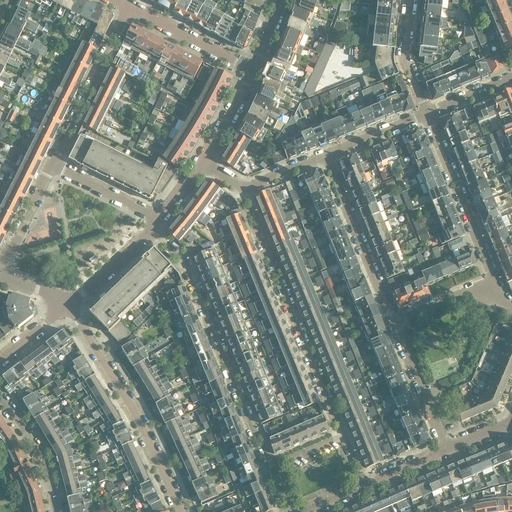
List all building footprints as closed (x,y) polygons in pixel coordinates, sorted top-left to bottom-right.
[(19,0),(15,7),(25,12),(27,7),(30,1),(30,0),(19,0)] [(53,0),(52,3),(57,5),(53,13),(57,15),(61,7),(64,0),(53,0)] [(64,0),(61,7),(57,15),(61,17),(62,17),(66,10),(70,12),(76,0),(64,0)] [(76,0),(70,12),(75,15),(71,22),(75,24),(78,18),(79,17),(80,15),(87,2),(86,2),(82,0),(76,0)] [(179,0),(166,0),(163,8),(173,13),(179,0)] [(179,0),(173,13),(183,18),(191,1),(191,0),(179,0)] [(191,0),(191,1),(183,18),(193,23),(202,6),(204,0),(199,0),(198,2),(194,0),(191,0)] [(244,0),(244,4),(260,10),(260,9),(262,8),(263,6),(262,4),(263,0),(244,0)] [(297,1),(295,6),(312,14),(316,3),(307,0),(298,0),(298,1),(297,1)] [(377,6),(395,8),(395,3),(396,2),(396,0),(371,0),(371,5),(377,6)] [(423,5),(423,6),(441,8),(441,0),(424,0),(423,1),(423,4),(423,5)] [(503,1),(485,4),(491,19),(507,12),(503,1)] [(78,18),(75,24),(79,26),(83,19),(88,21),(92,12),(93,10),(95,7),(95,6),(87,2),(80,15),(79,17),(78,18)] [(260,10),(244,4),(243,9),(250,12),(258,17),(258,16),(260,10)] [(202,6),(193,23),(204,29),(214,8),(213,8),(211,11),(202,6)] [(295,6),(291,18),(308,25),(317,29),(320,23),(314,21),(316,15),(312,14),(295,6)] [(377,6),(375,16),(393,18),(394,17),(395,13),(394,12),(395,8),(377,6)] [(423,12),(422,16),(440,18),(441,8),(423,6),(423,7),(422,8),(422,11),(423,12)] [(15,7),(11,16),(26,24),(37,30),(39,30),(41,31),(43,28),(28,20),(30,15),(25,12),(15,7)] [(88,22),(85,28),(87,29),(89,31),(92,32),(89,37),(87,42),(85,44),(86,45),(87,45),(90,39),(93,34),(101,18),(104,11),(97,7),(96,7),(95,7),(93,10),(92,12),(88,22)] [(214,8),(204,29),(214,34),(222,17),(214,13),(216,9),(214,8)] [(457,10),(456,20),(458,20),(459,21),(464,21),(466,21),(460,11),(459,10),(457,10)] [(90,39),(87,45),(97,50),(102,38),(113,17),(112,15),(104,11),(101,18),(93,34),(90,39)] [(258,17),(250,12),(246,19),(245,23),(244,25),(253,30),(258,17)] [(507,12),(491,19),(496,29),(511,23),(507,12)] [(222,17),(214,34),(224,39),(232,23),(233,20),(223,15),(222,17)] [(11,17),(7,25),(21,33),(24,28),(35,33),(37,30),(26,24),(11,16),(11,17)] [(375,16),(374,27),(392,29),(393,24),(394,23),(394,20),(393,19),(393,18),(375,16)] [(421,26),(421,27),(439,29),(439,24),(447,25),(447,24),(458,25),(458,20),(456,20),(440,18),(422,16),(422,21),(421,22),(420,25),(421,26)] [(53,22),(45,17),(43,21),(51,26),(53,22)] [(291,18),(287,28),(303,35),(309,37),(310,34),(305,31),(308,25),(291,18)] [(511,22),(511,23),(496,29),(500,40),(511,35),(511,22)] [(232,23),(224,39),(233,44),(242,28),(232,23)] [(345,33),(346,24),(335,23),(334,32),(345,33)] [(2,34),(17,41),(38,52),(42,43),(39,42),(34,39),(32,44),(19,38),(21,33),(7,25),(2,34)] [(140,30),(131,25),(122,44),(131,49),(140,30)] [(369,36),(373,37),(391,39),(391,38),(392,37),(392,34),(392,33),(392,29),(374,27),(370,26),(369,36)] [(420,32),(420,37),(437,39),(439,29),(421,27),(420,28),(420,32)] [(242,28),(233,44),(242,49),(245,48),(252,34),(242,28)] [(287,28),(282,38),(299,45),(303,35),(287,28)] [(149,34),(140,30),(131,49),(139,53),(149,34)] [(43,32),(38,40),(42,43),(47,34),(43,32)] [(335,43),(336,33),(328,32),(327,42),(335,43)] [(2,34),(0,38),(0,44),(13,50),(15,45),(36,56),(38,52),(17,41),(2,34)] [(158,39),(149,34),(139,53),(148,58),(158,39)] [(481,35),(477,37),(480,46),(485,44),(481,35)] [(511,35),(500,40),(504,49),(505,49),(506,51),(511,48),(511,35)] [(360,46),(372,47),(376,47),(390,49),(391,44),(392,40),(391,40),(391,39),(373,37),(369,37),(368,43),(361,42),(360,46)] [(420,48),(437,50),(437,49),(436,49),(437,39),(420,37),(419,41),(418,42),(418,46),(419,47),(418,48),(420,48)] [(282,38),(278,48),(295,56),(295,55),(298,57),(303,47),(299,45),(282,38)] [(158,39),(148,58),(157,62),(167,43),(158,39)] [(465,44),(468,51),(477,47),(474,40),(465,44)] [(70,43),(68,47),(76,51),(80,53),(92,59),(96,50),(97,50),(87,45),(86,45),(85,44),(83,43),(81,42),(80,44),(78,47),(70,43)] [(167,43),(157,62),(166,67),(175,48),(167,43)] [(308,98),(313,96),(335,47),(326,43),(304,92),(308,98)] [(0,44),(0,55),(8,59),(14,62),(16,58),(10,55),(13,50),(0,44)] [(467,49),(465,44),(458,47),(460,52),(467,49)] [(47,49),(41,46),(37,54),(43,58),(47,49)] [(486,46),(481,48),(485,57),(490,55),(486,46)] [(68,47),(66,51),(71,53),(70,55),(74,56),(72,60),(80,64),(88,68),(92,59),(80,53),(76,51),(68,47)] [(372,47),(376,48),(374,64),(377,71),(394,65),(393,59),(394,49),(390,49),(376,47),(372,47)] [(175,48),(166,67),(175,71),(184,53),(175,48)] [(278,48),(274,58),(291,66),(295,56),(278,48)] [(440,51),(437,50),(420,48),(419,58),(424,59),(424,60),(425,60),(424,64),(432,65),(432,64),(431,64),(432,62),(435,63),(436,55),(437,55),(440,55),(440,51)] [(454,53),(449,59),(450,61),(460,57),(457,51),(454,53)] [(175,71),(184,76),(193,57),(184,53),(175,71)] [(0,55),(0,65),(4,68),(6,63),(17,69),(19,65),(14,62),(8,59),(0,55)] [(41,57),(37,55),(33,64),(37,66),(41,57)] [(498,56),(492,58),(498,71),(504,68),(498,56)] [(115,57),(111,66),(126,74),(146,85),(151,76),(119,60),(119,59),(115,57)] [(202,62),(193,57),(184,76),(183,76),(192,81),(202,62)] [(274,58),(270,68),(293,78),(295,73),(293,73),(294,68),(291,66),(274,58)] [(490,71),(491,74),(498,71),(492,58),(485,61),(490,71)] [(473,63),(473,64),(480,80),(481,80),(482,80),(485,79),(485,78),(490,76),(488,74),(489,73),(485,63),(484,63),(483,61),(484,60),(483,59),(473,63)] [(66,69),(67,70),(83,78),(88,68),(72,60),(69,65),(68,64),(66,69)] [(473,64),(464,68),(471,84),(475,82),(476,83),(479,82),(479,81),(480,80),(473,64)] [(0,76),(7,80),(9,77),(2,73),(4,68),(0,65),(0,76)] [(394,65),(377,71),(381,81),(391,78),(392,78),(392,77),(398,75),(394,65)] [(111,66),(106,76),(121,84),(123,85),(125,81),(123,79),(126,74),(111,66)] [(270,68),(266,76),(281,84),(283,79),(291,83),(293,78),(270,68)] [(464,68),(454,72),(461,88),(462,88),(463,88),(466,87),(466,86),(471,84),(464,68)] [(65,75),(63,79),(78,86),(83,78),(67,70),(66,69),(63,74),(65,75)] [(232,77),(230,76),(216,70),(214,69),(209,78),(227,87),(232,77)] [(454,72),(445,76),(451,92),(456,90),(457,91),(460,89),(460,88),(461,88),(454,72)] [(33,76),(28,73),(24,82),(29,85),(33,76)] [(0,81),(13,88),(15,84),(0,76),(0,81)] [(106,76),(101,86),(116,94),(119,88),(121,90),(123,85),(121,84),(106,76)] [(266,76),(261,86),(277,93),(288,98),(290,94),(284,92),(286,86),(281,84),(266,76)] [(369,86),(365,76),(358,79),(362,89),(369,86)] [(402,93),(396,95),(403,112),(413,108),(400,76),(394,78),(398,86),(400,86),(402,93)] [(445,76),(435,79),(442,96),(443,96),(444,96),(447,95),(447,94),(451,92),(445,76)] [(182,79),(178,77),(173,87),(177,89),(182,79)] [(428,77),(423,79),(432,100),(442,96),(435,79),(435,80),(434,79),(429,81),(428,78),(428,77)] [(18,78),(15,84),(21,87),(24,81),(18,78)] [(222,97),(227,87),(209,78),(204,87),(222,97)] [(57,87),(58,88),(74,95),(78,86),(63,79),(60,84),(59,83),(57,87)] [(186,81),(182,79),(177,89),(175,93),(179,95),(186,81)] [(356,80),(346,84),(350,91),(359,87),(356,80)] [(50,95),(54,97),(70,105),(74,95),(58,88),(55,86),(49,83),(47,88),(52,90),(50,95)] [(349,92),(346,84),(338,88),(341,95),(349,92)] [(380,84),(370,88),(372,92),(373,94),(382,90),(380,84)] [(101,86),(96,96),(113,105),(115,100),(113,99),(116,94),(101,86)] [(261,86),(257,94),(273,102),(277,104),(279,99),(283,101),(295,107),(297,102),(285,97),(277,93),(261,86)] [(217,106),(222,97),(204,87),(200,96),(217,106)] [(370,88),(361,92),(363,96),(372,92),(370,88)] [(155,99),(159,92),(154,89),(150,98),(154,101),(155,99)] [(335,89),(329,92),(332,99),(338,96),(335,89)] [(491,98),(491,99),(498,116),(499,118),(508,115),(510,118),(510,117),(511,121),(511,97),(509,91),(491,98)] [(257,94),(253,104),(271,112),(268,116),(277,120),(278,120),(281,112),(275,109),(277,104),(272,102),(273,102),(257,94)] [(396,96),(386,100),(393,116),(398,114),(399,115),(402,113),(403,112),(396,95),(396,96)] [(96,96),(92,106),(106,113),(109,108),(111,109),(113,105),(96,96)] [(212,115),(217,106),(200,96),(195,105),(212,115)] [(375,99),(377,103),(384,120),(385,120),(386,120),(389,119),(389,118),(393,116),(386,100),(384,96),(375,99)] [(40,102),(49,106),(65,114),(70,105),(54,97),(50,104),(46,103),(47,101),(42,98),(40,102)] [(0,103),(10,109),(12,105),(0,98),(0,103)] [(156,100),(155,99),(154,101),(150,98),(147,104),(153,107),(156,100)] [(318,104),(316,98),(308,100),(311,107),(318,104)] [(483,102),(482,103),(489,120),(498,116),(491,99),(487,101),(486,100),(483,101),(483,102)] [(311,107),(308,100),(300,104),(302,111),(311,107)] [(47,111),(45,115),(61,123),(65,114),(49,106),(40,102),(38,106),(43,109),(43,110),(47,111)] [(299,103),(293,116),(295,121),(305,117),(302,111),(300,104),(299,103)] [(377,103),(368,107),(374,124),(379,122),(380,123),(383,121),(383,120),(384,120),(377,103)] [(476,105),(472,107),(473,109),(472,109),(477,121),(479,124),(489,120),(482,103),(481,103),(480,103),(477,104),(476,105)] [(253,104),(248,114),(265,124),(273,129),(276,123),(284,127),(285,124),(277,120),(268,116),(271,112),(253,104)] [(212,115),(195,105),(190,114),(207,124),(212,115)] [(92,106),(87,116),(101,123),(104,124),(106,119),(104,118),(106,113),(92,106)] [(368,107),(358,111),(365,128),(366,128),(370,127),(370,126),(374,124),(368,107)] [(336,112),(339,119),(346,136),(346,135),(347,136),(350,135),(351,134),(355,132),(348,115),(346,109),(336,112)] [(11,110),(10,110),(5,119),(12,122),(16,113),(11,110)] [(158,113),(153,111),(149,118),(155,121),(158,113)] [(358,111),(348,115),(355,132),(359,130),(360,131),(363,129),(364,128),(365,128),(358,111)] [(444,128),(445,129),(462,122),(459,114),(458,114),(457,112),(440,119),(442,124),(442,125),(443,128),(444,128)] [(207,124),(190,114),(184,123),(202,133),(207,124)] [(248,114),(243,123),(259,133),(265,136),(267,132),(262,129),(265,124),(248,114)] [(38,124),(40,125),(56,133),(61,123),(45,115),(42,120),(41,120),(38,124)] [(87,116),(82,125),(97,133),(99,127),(108,131),(110,127),(101,123),(87,116)] [(290,116),(285,125),(286,127),(296,123),(295,121),(293,116),(290,116)] [(339,119),(329,123),(336,140),(340,138),(341,138),(344,137),(345,136),(346,136),(339,119)] [(107,120),(105,125),(110,127),(114,129),(116,125),(107,120)] [(462,122),(445,129),(445,130),(445,132),(446,134),(447,135),(448,139),(466,131),(462,122)] [(202,133),(184,123),(179,132),(196,142),(202,133)] [(237,132),(252,141),(254,142),(259,133),(243,123),(237,132)] [(329,123),(320,127),(326,144),(327,143),(328,144),(331,143),(331,141),(336,140),(329,123)] [(501,127),(501,128),(511,154),(511,123),(503,127),(501,127)] [(37,130),(35,134),(51,142),(56,133),(40,125),(38,124),(36,129),(37,130)] [(320,127),(310,131),(317,147),(321,146),(322,146),(325,145),(326,144),(320,127)] [(404,134),(404,135),(405,137),(404,137),(407,145),(426,138),(425,137),(421,128),(404,134)] [(310,131),(301,135),(308,151),(309,152),(312,151),(312,149),(317,147),(310,131)] [(466,131),(448,139),(450,144),(450,145),(451,148),(452,148),(470,141),(466,131)] [(196,142),(179,132),(173,140),(190,151),(196,142)] [(237,132),(232,142),(246,150),(250,143),(254,145),(253,147),(258,150),(260,146),(252,141),(237,132)] [(161,186),(158,184),(161,178),(168,181),(173,175),(174,176),(176,173),(158,160),(156,163),(153,170),(79,133),(78,136),(79,136),(75,145),(74,146),(68,159),(76,163),(82,167),(83,165),(89,168),(88,169),(103,177),(109,180),(110,178),(116,181),(115,183),(129,190),(136,193),(137,192),(142,194),(141,196),(150,200),(153,193),(154,190),(158,192),(161,186)] [(30,142),(31,143),(47,151),(51,142),(35,134),(33,139),(31,139),(30,142)] [(300,134),(291,138),(297,153),(298,155),(302,154),(303,154),(306,153),(307,152),(308,151),(301,135),(300,134)] [(488,144),(490,144),(495,142),(492,134),(485,137),(488,144)] [(280,143),(287,160),(298,155),(297,153),(291,138),(280,143)] [(426,138),(407,145),(411,155),(429,148),(428,147),(429,145),(428,142),(426,142),(425,138),(426,138)] [(269,151),(270,152),(274,165),(287,160),(280,143),(278,139),(274,145),(272,146),(269,151)] [(190,151),(173,140),(168,149),(184,160),(190,151)] [(391,143),(390,141),(385,143),(384,143),(381,144),(381,145),(380,145),(386,162),(393,160),(397,158),(396,155),(396,154),(392,143),(391,143)] [(470,141),(452,148),(453,150),(453,151),(454,154),(455,154),(456,157),(473,150),(470,141)] [(28,148),(26,152),(42,161),(47,151),(31,143),(30,142),(27,147),(28,148)] [(232,142),(226,151),(240,159),(248,165),(255,168),(257,165),(251,161),(243,155),(246,150),(232,142)] [(493,153),(499,151),(495,142),(490,144),(493,153)] [(504,142),(499,144),(503,153),(507,151),(504,142)] [(375,147),(370,149),(371,152),(370,152),(375,163),(377,166),(379,170),(383,168),(381,164),(386,162),(380,145),(379,146),(378,145),(375,146),(375,147)] [(429,148),(411,155),(414,160),(412,160),(411,163),(412,166),(415,164),(433,157),(431,153),(431,152),(430,149),(429,149),(429,148)] [(184,160),(168,149),(162,158),(178,169),(184,160)] [(473,150),(456,157),(458,163),(458,164),(459,166),(460,167),(477,160),(473,150)] [(240,159),(226,151),(221,159),(222,162),(234,169),(239,161),(242,164),(241,165),(246,169),(248,165),(240,159)] [(498,163),(503,161),(499,151),(494,153),(498,163)] [(26,152),(22,162),(38,170),(42,161),(26,152)] [(339,161),(343,171),(360,164),(365,162),(363,158),(358,160),(357,157),(356,157),(355,154),(339,161)] [(433,157),(415,164),(419,174),(437,167),(436,166),(437,165),(435,162),(434,162),(433,157)] [(360,164),(343,171),(342,172),(343,172),(345,176),(344,177),(345,180),(346,180),(347,181),(364,174),(362,168),(367,166),(366,165),(372,162),(371,160),(365,162),(360,164)] [(477,160),(460,167),(461,169),(460,170),(462,173),(463,173),(464,177),(481,170),(477,160)] [(503,161),(498,163),(502,172),(507,170),(504,161),(503,161)] [(22,162),(17,171),(33,179),(38,170),(22,162)] [(419,174),(423,184),(441,177),(439,172),(438,168),(437,168),(437,167),(419,174)] [(319,169),(301,176),(303,181),(305,186),(323,179),(319,169)] [(0,171),(0,173),(13,180),(29,188),(33,179),(17,171),(15,176),(11,174),(10,175),(1,170),(0,171)] [(481,170),(464,177),(466,182),(466,183),(467,186),(468,186),(485,179),(481,170)] [(10,185),(8,190),(24,198),(29,188),(13,180),(0,173),(0,179),(6,183),(10,185)] [(364,174),(347,181),(347,182),(347,183),(348,186),(349,186),(351,191),(368,184),(374,181),(373,177),(366,180),(364,174)] [(398,174),(393,177),(395,184),(401,181),(398,174)] [(427,194),(444,186),(444,184),(444,182),(442,181),(441,177),(423,184),(427,194)] [(323,179),(305,186),(310,196),(327,189),(326,188),(327,187),(326,184),(325,184),(323,179)] [(392,179),(384,182),(387,188),(394,184),(392,179)] [(485,179),(468,186),(469,188),(468,189),(469,191),(470,192),(472,196),(489,189),(485,179)] [(292,181),(285,183),(289,193),(295,190),(292,181)] [(219,191),(220,189),(208,182),(206,182),(205,182),(200,189),(213,199),(217,201),(220,197),(216,195),(216,194),(219,191)] [(405,191),(401,182),(395,184),(399,193),(405,191)] [(368,184),(351,191),(353,195),(352,197),(353,199),(355,200),(372,193),(368,184)] [(444,186),(427,194),(431,203),(448,196),(447,192),(447,191),(446,188),(445,187),(444,186)] [(213,199),(200,189),(194,197),(207,208),(210,203),(214,205),(217,201),(213,199)] [(327,189),(310,196),(314,206),(331,199),(329,194),(329,193),(328,190),(327,190),(327,189)] [(489,189),(472,196),(474,201),(474,202),(475,205),(476,205),(476,206),(493,199),(489,189)] [(0,197),(3,199),(20,207),(24,198),(8,190),(4,197),(0,195),(2,193),(0,192),(0,197)] [(254,196),(259,207),(274,200),(276,199),(274,194),(272,195),(270,190),(254,196)] [(285,190),(276,194),(278,199),(287,195),(285,190)] [(299,200),(295,190),(289,193),(293,203),(299,200)] [(399,194),(403,203),(409,201),(405,192),(399,194)] [(372,193),(355,200),(355,202),(355,203),(356,206),(357,206),(359,210),(376,203),(372,193)] [(448,196),(431,203),(435,213),(452,206),(452,205),(453,204),(452,201),(450,201),(448,196)] [(0,200),(2,201),(0,205),(0,208),(15,216),(20,207),(3,199),(0,197),(0,200)] [(194,197),(187,206),(202,218),(205,214),(203,213),(207,208),(194,197)] [(493,199),(476,206),(476,207),(476,208),(477,210),(478,211),(480,215),(497,208),(510,203),(508,199),(500,202),(498,197),(493,199)] [(274,200),(259,207),(263,217),(278,210),(276,204),(278,203),(276,199),(274,200)] [(331,199),(314,206),(318,216),(335,209),(334,207),(335,206),(333,203),(332,203),(331,199)] [(298,201),(293,203),(297,213),(302,211),(298,201)] [(376,203),(359,210),(361,215),(360,216),(361,218),(362,219),(363,220),(380,213),(376,203)] [(497,208),(480,215),(482,220),(481,221),(483,224),(484,225),(505,216),(503,211),(511,207),(510,203),(497,208)] [(187,206),(180,215),(193,225),(195,223),(197,221),(199,222),(202,218),(187,206)] [(452,206),(435,213),(439,223),(456,215),(455,211),(455,210),(454,207),(453,207),(452,206)] [(0,220),(10,225),(15,216),(0,208),(0,220)] [(335,209),(318,216),(322,225),(339,218),(337,213),(337,212),(336,209),(335,209)] [(278,210),(263,217),(267,226),(282,220),(284,219),(282,214),(280,215),(278,210)] [(302,211),(297,213),(301,222),(305,220),(302,211)] [(407,213),(411,223),(415,221),(411,211),(407,213)] [(380,213),(363,220),(363,221),(363,222),(364,225),(365,226),(367,230),(384,223),(380,213)] [(225,220),(227,225),(225,226),(227,230),(229,230),(244,224),(240,214),(231,217),(225,220)] [(180,215),(173,223),(186,234),(188,236),(191,232),(189,230),(193,225),(180,215)] [(456,215),(439,223),(443,232),(460,225),(461,223),(459,220),(458,220),(456,215)] [(505,216),(484,225),(484,226),(484,227),(485,230),(486,230),(488,234),(505,227),(508,226),(510,225),(505,216)] [(339,218),(322,225),(326,235),(343,228),(342,226),(343,225),(341,222),(340,222),(339,218)] [(284,219),(282,220),(267,226),(271,236),(286,230),(284,224),(286,223),(284,219)] [(0,231),(6,234),(10,225),(0,220),(0,231)] [(306,220),(301,222),(305,232),(309,230),(306,220)] [(411,223),(415,233),(419,231),(415,221),(411,223)] [(186,234),(173,223),(168,230),(168,233),(178,243),(180,241),(183,238),(184,240),(188,236),(186,234)] [(384,223),(367,230),(369,234),(368,235),(370,239),(371,239),(371,240),(388,232),(384,223)] [(244,224),(229,230),(227,230),(229,235),(231,235),(233,240),(248,234),(244,224)] [(460,225),(443,232),(447,242),(451,241),(462,236),(464,235),(462,231),(463,230),(462,226),(461,226),(460,225)] [(505,227),(488,234),(490,239),(489,240),(490,243),(491,243),(492,244),(509,237),(507,231),(509,230),(508,226),(505,227)] [(343,228),(326,235),(330,244),(347,237),(345,232),(344,229),(343,229),(343,228)] [(286,230),(271,236),(275,246),(288,241),(290,240),(292,239),(291,234),(288,235),(286,230)] [(309,230),(305,232),(309,242),(313,240),(309,230)] [(419,231),(415,233),(419,242),(423,240),(419,231)] [(388,232),(371,240),(371,242),(372,244),(373,245),(375,249),(392,242),(388,232)] [(248,234),(233,240),(235,245),(233,246),(235,251),(252,244),(248,234)] [(347,237),(330,244),(334,254),(350,247),(350,246),(351,245),(349,242),(348,242),(347,237)] [(509,237),(492,244),(492,245),(492,246),(493,249),(494,249),(495,253),(511,246),(511,242),(511,243),(509,237)] [(462,238),(460,239),(447,244),(450,252),(463,247),(463,246),(465,245),(462,238)] [(288,241),(275,246),(279,255),(296,248),(293,239),(292,239),(290,240),(288,241)] [(314,240),(309,242),(313,251),(318,249),(314,240)] [(392,242),(375,249),(377,253),(376,255),(377,258),(379,258),(379,259),(396,252),(392,242)] [(252,244),(235,251),(237,256),(239,255),(241,260),(243,260),(257,254),(252,244)] [(511,246),(495,253),(497,258),(497,259),(498,262),(499,263),(511,257),(511,246)] [(170,271),(168,269),(170,266),(171,266),(153,247),(147,254),(137,263),(125,275),(115,284),(103,295),(94,305),(90,308),(87,311),(108,332),(112,328),(115,326),(119,321),(170,271)] [(194,256),(193,256),(195,261),(197,266),(204,263),(208,261),(212,260),(213,259),(214,259),(218,257),(217,254),(215,249),(214,247),(213,248),(208,250),(200,253),(197,255),(194,256)] [(350,247),(334,254),(338,264),(354,256),(353,252),(353,251),(352,248),(351,248),(350,247)] [(436,247),(431,249),(435,259),(440,257),(437,249),(436,247)] [(296,248),(279,255),(283,265),(300,258),(296,248)] [(318,249),(313,252),(317,261),(322,259),(318,249)] [(396,252),(379,259),(379,260),(379,261),(380,264),(381,264),(383,269),(400,261),(396,252)] [(454,259),(459,270),(475,264),(470,252),(454,259)] [(243,265),(241,266),(242,268),(243,270),(251,267),(261,263),(259,258),(257,254),(243,260),(245,264),(243,265)] [(423,262),(420,254),(415,256),(418,264),(423,262)] [(354,256),(338,264),(342,273),(342,274),(359,267),(357,262),(357,261),(356,259),(355,258),(354,256)] [(204,263),(197,266),(197,267),(200,273),(201,275),(204,274),(212,271),(216,269),(221,267),(222,267),(221,263),(218,257),(214,259),(213,259),(212,260),(208,261),(204,263)] [(511,257),(499,263),(500,264),(499,265),(501,268),(502,269),(503,273),(511,269),(511,257)] [(300,258),(283,265),(287,274),(304,267),(300,258)] [(322,259),(317,261),(321,271),(326,269),(322,259)] [(438,265),(443,277),(459,270),(454,259),(438,265)] [(400,261),(383,269),(385,273),(384,274),(385,277),(386,278),(387,278),(389,278),(401,273),(404,271),(400,261)] [(424,271),(424,272),(422,272),(427,284),(443,277),(438,265),(437,262),(429,265),(430,268),(424,271)] [(251,267),(243,270),(244,272),(245,275),(247,274),(249,273),(250,276),(251,278),(259,275),(264,273),(263,268),(261,263),(251,267)] [(204,274),(201,275),(202,279),(205,285),(214,281),(219,279),(225,276),(226,276),(224,271),(222,267),(221,267),(216,269),(212,271),(204,274)] [(304,267),(287,274),(290,283),(308,276),(304,267)] [(359,267),(342,274),(346,283),(363,276),(360,271),(361,270),(360,267),(359,267)] [(511,269),(503,273),(505,277),(505,278),(506,281),(507,282),(507,283),(511,280),(511,269)] [(251,283),(249,284),(250,286),(251,289),(257,286),(268,282),(266,277),(264,273),(259,275),(251,278),(252,280),(253,283),(251,283)] [(214,281),(205,285),(206,289),(208,294),(210,293),(215,291),(223,288),(226,287),(229,285),(230,285),(229,283),(228,280),(227,279),(227,277),(226,276),(225,276),(219,279),(214,281)] [(308,276),(290,283),(294,293),(312,285),(308,276)] [(363,276),(346,283),(350,293),(366,286),(366,284),(366,283),(365,281),(364,280),(363,276)] [(412,283),(419,301),(424,299),(425,299),(428,298),(428,297),(429,296),(423,280),(413,284),(412,283)] [(257,286),(251,289),(252,291),(253,293),(255,292),(257,292),(258,294),(259,296),(272,291),(270,286),(268,282),(257,286)] [(412,283),(402,287),(409,305),(411,304),(412,305),(414,303),(415,303),(419,301),(412,283)] [(210,293),(208,294),(211,299),(212,303),(219,300),(221,299),(227,297),(231,295),(234,294),(231,288),(230,285),(229,285),(226,287),(223,288),(215,291),(210,293)] [(312,285),(294,293),(298,302),(316,295),(312,285)] [(170,291),(172,296),(165,299),(165,300),(164,300),(163,299),(159,301),(161,306),(174,301),(187,295),(183,286),(170,291)] [(366,286),(350,293),(346,294),(348,300),(343,302),(345,306),(353,302),(354,302),(370,296),(368,290),(369,290),(368,287),(367,287),(366,286)] [(394,292),(393,292),(392,293),(399,309),(409,305),(402,287),(394,291),(394,292)] [(259,302),(257,303),(258,304),(259,307),(265,305),(276,300),(274,295),(272,291),(259,296),(260,299),(260,301),(259,302)] [(0,330),(5,337),(31,316),(30,315),(33,313),(32,305),(29,304),(29,303),(0,294),(0,330)] [(219,300),(212,303),(214,307),(216,312),(220,310),(223,309),(227,307),(231,306),(234,305),(238,303),(235,298),(234,294),(231,295),(227,297),(221,299),(219,300)] [(187,295),(174,301),(161,306),(163,312),(167,310),(167,309),(176,305),(178,310),(191,305),(187,295)] [(316,295),(298,302),(302,311),(319,304),(316,295)] [(370,296),(354,302),(350,304),(352,308),(355,306),(358,312),(374,305),(370,296)] [(339,298),(333,300),(336,308),(342,305),(339,298)] [(265,305),(259,307),(260,309),(261,311),(263,311),(264,310),(265,313),(266,315),(280,310),(278,305),(276,300),(265,305)] [(220,310),(216,312),(217,316),(219,321),(225,319),(226,319),(231,317),(234,315),(237,314),(241,312),(240,308),(238,303),(234,305),(231,306),(227,307),(223,309),(220,310)] [(319,304),(302,311),(305,320),(323,313),(319,304)] [(169,324),(195,314),(191,305),(178,310),(180,315),(171,318),(171,317),(166,319),(169,324)] [(374,305),(358,312),(360,318),(357,319),(358,324),(362,322),(378,315),(374,305)] [(267,320),(265,321),(265,323),(267,326),(273,323),(283,319),(282,314),(280,310),(266,315),(267,317),(268,320),(267,320)] [(225,319),(219,321),(220,324),(223,330),(223,331),(232,327),(240,324),(245,322),(243,317),(241,312),(237,314),(234,315),(231,317),(226,319),(225,319)] [(323,313),(305,320),(309,330),(327,322),(323,313)] [(183,324),(185,328),(199,323),(195,314),(169,324),(171,330),(175,328),(174,327),(176,326),(183,324)] [(378,315),(362,322),(366,332),(382,325),(381,324),(382,323),(381,321),(380,320),(378,315)] [(273,323),(267,326),(267,328),(268,330),(270,329),(272,329),(274,334),(278,332),(287,328),(285,324),(283,319),(273,323)] [(130,333),(128,330),(125,327),(122,324),(119,321),(115,326),(112,328),(108,332),(111,335),(114,338),(116,341),(118,345),(124,340),(126,337),(130,333)] [(232,327),(223,331),(225,336),(227,340),(232,338),(233,338),(242,334),(249,331),(247,326),(245,322),(240,324),(232,327)] [(327,322),(309,330),(313,339),(331,331),(327,322)] [(185,328),(180,331),(184,340),(202,332),(199,323),(185,328)] [(382,325),(366,332),(370,341),(386,335),(384,331),(385,330),(383,327),(382,327),(382,325)] [(509,331),(506,338),(511,340),(511,328),(503,325),(502,328),(509,331)] [(274,339),(272,339),(274,344),(282,341),(291,337),(289,333),(287,328),(278,332),(274,334),(276,338),(274,339)] [(349,328),(344,330),(348,339),(352,337),(349,328)] [(62,330),(54,337),(67,354),(69,357),(72,355),(70,352),(67,348),(74,343),(71,338),(70,339),(62,330)] [(232,338),(227,340),(229,345),(230,349),(233,348),(236,347),(246,343),(248,342),(249,341),(253,340),(251,336),(249,331),(242,334),(233,338),(232,338)] [(331,331),(313,339),(317,348),(334,341),(331,331)] [(206,341),(202,332),(184,340),(188,349),(193,347),(206,341)] [(386,335),(370,341),(374,351),(390,344),(389,344),(390,343),(389,340),(388,340),(386,335)] [(67,354),(54,337),(45,344),(45,345),(55,357),(61,353),(64,357),(67,354)] [(282,341),(274,344),(275,346),(276,348),(278,348),(279,347),(280,350),(281,352),(283,352),(295,347),(293,342),(291,337),(282,341)] [(511,340),(506,338),(502,347),(511,351),(511,340)] [(121,349),(126,358),(143,347),(142,344),(140,345),(136,339),(121,349)] [(233,348),(230,349),(233,354),(234,359),(237,357),(250,352),(252,351),(257,349),(255,345),(253,340),(249,341),(248,342),(246,343),(236,347),(233,348)] [(189,359),(190,359),(210,351),(206,341),(193,347),(188,349),(186,350),(189,359)] [(334,341),(317,348),(321,357),(338,350),(334,341)] [(390,344),(374,351),(377,360),(394,354),(392,350),(392,349),(392,346),(390,346),(390,344)] [(55,357),(45,345),(37,351),(46,363),(50,361),(54,365),(59,362),(55,357)] [(132,367),(133,367),(147,359),(148,358),(144,352),(145,351),(143,347),(126,358),(132,367)] [(282,357),(280,358),(281,360),(282,362),(294,358),(298,356),(297,351),(295,347),(283,352),(281,352),(282,354),(283,357),(282,357)] [(511,351),(502,347),(498,356),(511,362),(511,351)] [(237,357),(234,359),(236,363),(237,366),(238,368),(260,359),(259,355),(257,349),(252,351),(250,352),(237,357)] [(338,350),(321,357),(324,366),(342,359),(340,354),(338,350)] [(37,351),(28,358),(42,375),(45,379),(48,376),(46,373),(46,371),(43,366),(46,363),(37,351)] [(73,362),(82,356),(79,351),(69,357),(73,362)] [(210,351),(190,359),(192,363),(199,361),(201,366),(214,360),(210,351)] [(377,360),(379,365),(381,370),(398,363),(398,362),(397,359),(396,359),(394,354),(377,360)] [(73,362),(69,364),(68,365),(72,371),(67,374),(69,377),(76,373),(80,371),(88,366),(82,356),(73,362)] [(294,358),(282,362),(283,365),(284,367),(285,366),(287,366),(288,368),(289,370),(302,365),(301,361),(298,356),(294,358)] [(511,362),(498,356),(494,366),(510,373),(511,368),(511,362)] [(20,364),(26,372),(30,376),(33,374),(37,379),(42,375),(28,358),(20,364)] [(147,359),(133,367),(139,376),(158,364),(154,359),(149,362),(147,359)] [(260,359),(238,368),(240,372),(242,377),(264,368),(262,363),(260,359)] [(342,359),(324,366),(328,376),(346,368),(342,359)] [(202,370),(195,373),(194,374),(194,373),(189,375),(191,380),(195,378),(197,377),(197,378),(218,369),(214,360),(201,366),(202,370)] [(19,363),(10,370),(24,387),(27,385),(24,381),(30,376),(26,372),(20,364),(19,363)] [(398,363),(381,370),(379,371),(383,381),(385,380),(401,373),(400,370),(401,369),(399,366),(398,366),(398,363)] [(158,364),(139,376),(144,386),(154,379),(158,377),(156,373),(161,370),(158,364)] [(289,376),(288,376),(289,380),(290,381),(305,374),(303,369),(302,365),(298,367),(289,370),(290,373),(291,375),(289,376)] [(88,366),(80,371),(76,373),(69,377),(72,381),(76,378),(79,384),(84,381),(93,376),(94,375),(88,366)] [(494,366),(490,375),(506,382),(510,373),(494,366)] [(264,368),(242,377),(244,381),(245,386),(253,383),(256,382),(260,380),(262,379),(268,377),(266,372),(264,368)] [(346,368),(328,376),(332,385),(350,377),(346,368)] [(218,369),(197,378),(199,382),(206,379),(208,384),(221,378),(218,369)] [(2,377),(9,386),(12,390),(18,386),(21,390),(24,387),(10,370),(2,377)] [(401,373),(385,380),(389,390),(406,383),(405,383),(406,382),(405,379),(404,379),(401,373)] [(305,374),(290,381),(291,383),(292,385),(295,384),(296,387),(297,389),(299,388),(309,384),(307,379),(305,374)] [(490,375),(486,384),(502,391),(506,382),(490,375)] [(84,381),(79,384),(74,387),(78,392),(83,389),(85,393),(90,390),(99,385),(93,376),(84,381)] [(154,379),(144,386),(150,395),(169,383),(166,378),(160,381),(158,377),(154,379)] [(253,383),(245,386),(248,391),(249,395),(251,395),(254,393),(257,392),(262,390),(264,389),(272,386),(270,382),(268,377),(262,379),(260,380),(256,382),(253,383)] [(350,377),(332,385),(335,394),(353,387),(350,377)] [(203,392),(203,393),(201,394),(200,391),(197,393),(199,398),(205,396),(225,387),(221,378),(208,384),(210,389),(203,392)] [(169,383),(150,395),(156,404),(165,397),(169,395),(167,391),(172,388),(169,383)] [(406,383),(389,390),(392,395),(385,398),(387,402),(394,400),(410,393),(408,389),(408,388),(407,385),(406,385),(406,383)] [(298,394),(296,395),(297,398),(298,399),(301,398),(313,393),(311,388),(309,384),(299,388),(297,389),(297,391),(298,394)] [(486,384),(482,394),(498,401),(502,391),(486,384)] [(90,390),(85,393),(88,397),(83,400),(86,405),(104,394),(99,385),(90,390)] [(251,395),(249,395),(251,399),(252,402),(253,404),(255,404),(261,401),(265,399),(268,398),(269,398),(275,395),(274,391),(272,386),(264,389),(262,390),(257,392),(254,393),(251,395)] [(373,386),(368,388),(372,397),(377,395),(373,386)] [(225,387),(205,396),(199,398),(201,404),(207,402),(207,400),(214,398),(216,402),(229,397),(225,387)] [(353,387),(335,394),(339,403),(357,396),(353,387)] [(26,398),(22,400),(28,410),(47,398),(45,395),(40,398),(37,391),(32,394),(26,398)] [(301,398),(298,399),(299,401),(300,404),(301,403),(302,403),(303,406),(304,408),(310,405),(317,402),(313,393),(301,398)] [(410,393),(394,400),(387,402),(381,405),(382,408),(395,403),(397,409),(413,402),(414,401),(413,398),(412,398),(410,393)] [(104,394),(86,405),(89,411),(94,407),(96,411),(110,403),(104,394)] [(482,394),(475,397),(482,412),(495,407),(498,401),(482,394)] [(165,397),(156,404),(155,404),(160,415),(180,405),(178,401),(173,403),(170,395),(169,395),(165,397)] [(255,404),(253,404),(254,407),(256,411),(257,414),(259,413),(267,410),(268,409),(272,408),(279,405),(278,401),(275,395),(269,398),(268,398),(265,399),(261,401),(255,404)] [(357,396),(339,403),(343,413),(361,405),(357,396)] [(218,407),(211,410),(208,410),(204,411),(206,416),(212,414),(232,406),(229,397),(216,402),(218,407)] [(452,398),(454,405),(461,421),(472,417),(465,401),(457,404),(454,397),(452,398)] [(475,397),(465,401),(472,417),(482,412),(475,397)] [(47,398),(28,410),(33,417),(34,419),(48,411),(44,404),(49,402),(47,398)] [(181,404),(184,410),(191,406),(188,401),(181,404)] [(413,402),(397,409),(400,415),(392,419),(393,422),(401,419),(417,412),(416,409),(416,408),(415,405),(414,404),(413,402)] [(110,403),(96,411),(97,411),(91,414),(95,420),(100,417),(102,421),(116,413),(110,403)] [(180,405),(160,415),(164,424),(165,424),(175,419),(180,417),(177,411),(181,409),(180,405)] [(259,413),(257,414),(258,417),(260,421),(261,423),(264,422),(270,420),(276,417),(279,416),(283,414),(281,409),(279,405),(272,408),(268,409),(267,410),(259,413)] [(361,405),(343,413),(347,422),(365,415),(361,405)] [(232,406),(212,414),(206,417),(209,423),(214,420),(213,420),(221,416),(223,421),(236,415),(232,406)] [(309,411),(311,416),(319,434),(328,430),(322,416),(320,417),(319,417),(318,413),(316,414),(314,409),(309,411)] [(48,411),(34,419),(40,428),(59,417),(55,411),(50,415),(48,411)] [(308,422),(304,424),(310,439),(319,434),(311,416),(309,411),(305,412),(307,417),(306,418),(308,422)] [(417,412),(401,419),(403,422),(405,428),(421,422),(421,421),(422,420),(421,418),(420,417),(417,412)] [(116,413),(102,421),(104,424),(99,427),(103,433),(108,430),(123,422),(123,421),(122,422),(116,413)] [(290,430),(286,431),(292,447),(297,444),(301,443),(293,424),(289,414),(285,416),(289,425),(288,426),(290,430)] [(214,435),(220,433),(240,424),(236,415),(223,421),(225,426),(218,429),(217,429),(216,429),(216,428),(212,430),(214,435)] [(365,415),(347,422),(351,431),(368,424),(365,415)] [(59,417),(40,428),(45,437),(59,429),(56,425),(62,422),(59,417)] [(175,419),(165,424),(170,434),(189,425),(187,419),(181,421),(180,417),(175,419)] [(291,419),(293,424),(301,443),(310,439),(304,424),(300,425),(298,421),(297,422),(295,417),(291,419)] [(2,419),(0,420),(0,434),(8,429),(2,419)] [(271,422),(275,432),(283,451),(292,447),(286,431),(282,433),(280,429),(279,430),(275,421),(271,422)] [(105,437),(107,441),(128,432),(123,422),(108,430),(110,435),(105,437)] [(421,422),(405,428),(408,435),(402,437),(404,441),(409,438),(425,432),(424,428),(424,427),(423,424),(422,424),(421,422)] [(240,424),(220,433),(218,433),(214,435),(215,438),(216,441),(220,440),(220,438),(221,437),(222,438),(229,435),(231,439),(244,434),(240,424)] [(368,424),(351,431),(354,440),(372,433),(368,424)] [(389,424),(383,427),(386,433),(392,430),(389,424)] [(189,425),(170,434),(174,444),(184,439),(189,437),(186,432),(192,430),(189,425)] [(272,438),(268,440),(274,455),(283,451),(275,432),(273,427),(269,428),(271,433),(270,434),(272,438)] [(8,429),(0,434),(0,441),(1,442),(0,442),(0,445),(15,438),(8,429)] [(59,429),(45,437),(51,446),(70,435),(66,430),(61,433),(59,429)] [(426,431),(425,432),(409,438),(412,444),(406,446),(407,450),(413,448),(429,441),(426,432),(426,431)] [(128,432),(107,441),(109,445),(114,442),(116,449),(121,447),(132,442),(128,432)] [(372,433),(354,440),(358,449),(376,442),(372,433)] [(221,454),(227,451),(247,443),(244,434),(231,439),(233,444),(225,447),(226,448),(224,449),(224,447),(219,449),(221,454)] [(70,435),(51,446),(56,455),(71,449),(67,444),(73,440),(70,435)] [(184,439),(174,444),(178,454),(199,444),(196,438),(190,441),(189,437),(184,439)] [(15,438),(0,445),(0,449),(4,448),(7,455),(20,449),(15,438)] [(121,447),(116,449),(118,453),(113,455),(116,461),(136,452),(131,442),(121,447)] [(376,442),(358,449),(362,459),(380,451),(376,442)] [(405,452),(403,446),(402,446),(401,442),(398,443),(391,446),(393,450),(394,452),(395,456),(405,452)] [(247,443),(227,451),(229,456),(237,453),(238,458),(251,452),(247,443)] [(505,443),(495,448),(502,464),(511,460),(505,443)] [(199,444),(178,454),(183,463),(193,458),(197,457),(195,452),(201,450),(199,444)] [(495,448),(485,452),(492,468),(502,464),(495,448)] [(20,449),(7,455),(10,461),(5,464),(7,467),(11,465),(12,465),(25,459),(20,449)] [(71,449),(56,455),(59,466),(80,461),(79,455),(73,456),(71,450),(71,449)] [(380,451),(362,459),(366,469),(384,461),(380,451)] [(136,452),(116,461),(118,467),(124,464),(126,468),(140,462),(136,452)] [(233,466),(235,470),(255,461),(251,452),(238,458),(240,463),(233,466)] [(485,452),(475,456),(482,472),(492,468),(485,452)] [(475,456),(465,460),(472,476),(482,472),(475,456)] [(193,458),(183,463),(187,473),(207,464),(205,458),(199,461),(197,457),(193,458)] [(25,459),(12,465),(15,472),(10,475),(12,477),(29,469),(25,459)] [(465,460),(455,464),(462,481),(472,476),(465,460)] [(80,461),(59,466),(62,476),(77,473),(76,468),(82,467),(80,461)] [(255,461),(235,470),(229,473),(232,478),(236,477),(235,475),(236,474),(237,475),(244,472),(246,476),(259,471),(255,461)] [(140,462),(126,468),(128,473),(122,475),(125,481),(145,472),(140,462)] [(207,464),(187,473),(192,483),(204,478),(206,476),(204,472),(210,469),(207,464)] [(455,464),(445,468),(452,485),(462,481),(455,464)] [(445,468),(435,472),(442,489),(452,485),(445,468)] [(29,469),(12,477),(13,480),(18,478),(21,485),(34,479),(29,469)] [(241,484),(241,485),(239,485),(239,484),(234,486),(237,491),(242,489),(263,480),(259,471),(246,476),(248,481),(241,484)] [(145,472),(125,481),(127,486),(133,484),(135,488),(149,481),(145,472)] [(435,472),(425,477),(432,493),(442,489),(435,472)] [(77,473),(62,476),(65,487),(86,482),(84,476),(78,477),(77,473)] [(204,478),(192,483),(191,483),(196,493),(214,485),(212,481),(211,482),(208,475),(206,476),(204,478)] [(425,477),(415,481),(422,497),(432,493),(425,477)] [(19,494),(20,496),(38,490),(34,479),(21,485),(24,491),(19,494)] [(263,480),(242,489),(237,491),(239,497),(243,495),(243,493),(244,493),(252,490),(254,495),(267,490),(263,480)] [(133,497),(134,500),(155,491),(150,481),(149,481),(135,488),(137,494),(133,497)] [(415,481),(405,485),(410,498),(411,502),(422,497),(415,481)] [(86,482),(65,487),(67,497),(83,494),(81,489),(87,487),(86,482)] [(214,485),(196,493),(200,503),(213,498),(217,496),(214,489),(215,488),(214,485)] [(405,485),(395,489),(403,509),(408,507),(404,500),(410,498),(405,485)] [(395,489),(386,493),(391,506),(396,504),(399,511),(403,509),(395,489)] [(38,490),(20,496),(21,498),(26,497),(27,504),(41,501),(38,490)] [(248,503),(250,507),(270,499),(267,490),(254,495),(256,500),(248,503)] [(155,491),(134,500),(136,504),(141,502),(144,508),(149,506),(159,501),(155,491)] [(386,493),(377,497),(382,511),(388,511),(386,508),(391,506),(386,493)] [(83,494),(67,497),(66,498),(69,508),(91,503),(90,499),(84,500),(83,494)] [(382,511),(377,497),(367,501),(372,511),(376,511),(378,511),(377,511),(382,511)] [(229,506),(230,510),(231,510),(231,511),(243,511),(240,506),(236,508),(232,498),(227,500),(229,506)] [(507,511),(507,498),(495,499),(496,511),(507,511)] [(270,499),(250,507),(252,511),(259,509),(260,511),(266,511),(274,509),(270,499)] [(490,499),(483,501),(485,511),(496,511),(495,499),(490,499)] [(41,501),(27,504),(29,511),(28,511),(42,511),(44,511),(41,501)] [(159,501),(149,506),(152,511),(164,511),(159,501)] [(372,511),(367,501),(358,505),(361,511),(372,511)] [(475,502),(471,503),(473,511),(485,511),(483,501),(475,502)] [(91,503),(69,508),(70,511),(87,511),(87,508),(92,507),(91,503)] [(222,503),(218,505),(221,511),(231,511),(231,510),(230,510),(227,511),(225,507),(222,503)] [(473,511),(471,503),(460,506),(462,511),(473,511)]
